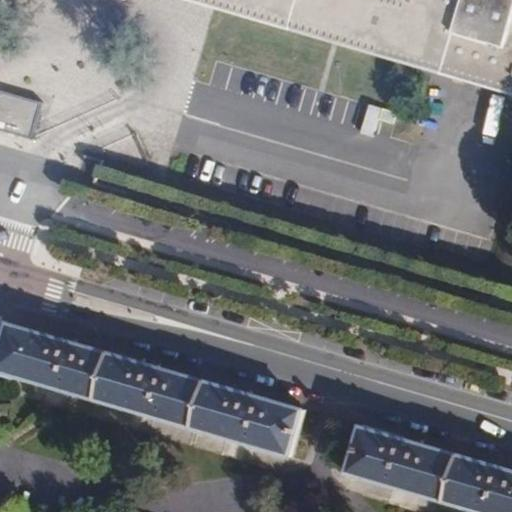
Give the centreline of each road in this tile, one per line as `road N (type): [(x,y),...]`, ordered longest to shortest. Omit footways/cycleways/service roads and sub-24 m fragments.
road 1 (primary): [(511,424),(214,336)]
road 2 (primary): [(214,336),(3,262)]
road 3 (primary): [(0,295),(158,332),(214,336)]
